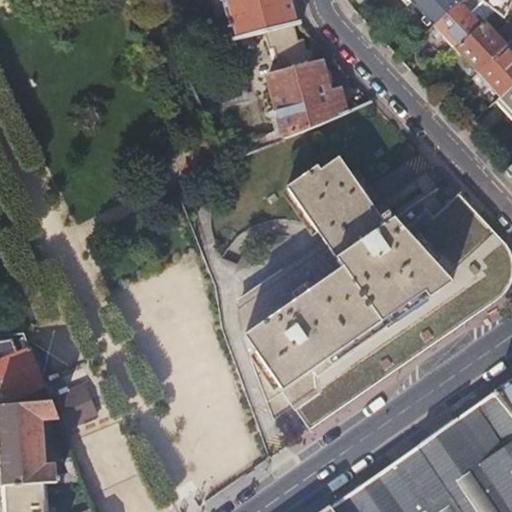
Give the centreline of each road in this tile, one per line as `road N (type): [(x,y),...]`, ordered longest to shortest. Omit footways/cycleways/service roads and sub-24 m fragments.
road 1 (secondary): [(511,333),(257,511)]
road 2 (residential): [(322,0),(338,29),(511,216)]
